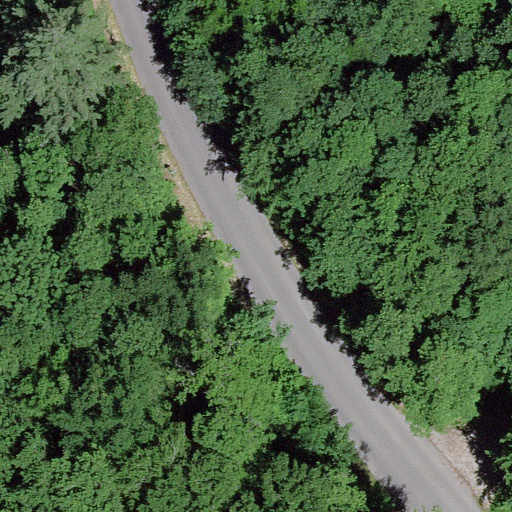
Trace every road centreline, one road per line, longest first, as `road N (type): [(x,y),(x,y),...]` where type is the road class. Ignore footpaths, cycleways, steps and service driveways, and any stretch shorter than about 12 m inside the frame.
road 1 (tertiary): [(436,511),(340,391),(214,197),(149,65),(128,0)]
road 2 (track): [(511,455),(391,459)]
